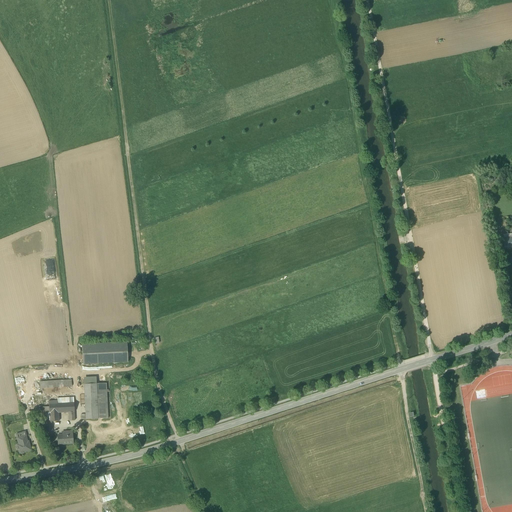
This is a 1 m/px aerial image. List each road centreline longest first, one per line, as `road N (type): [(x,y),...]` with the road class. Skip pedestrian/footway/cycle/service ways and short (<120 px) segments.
road 1 (secondary): [(511,334),(133,455),(0,481)]
road 2 (track): [(109,0),(153,355),(181,441)]
road 3 (track): [(431,356),(368,0)]
road 4 (track): [(424,511),(399,363)]
road 5 (track): [(435,370),(459,511)]
